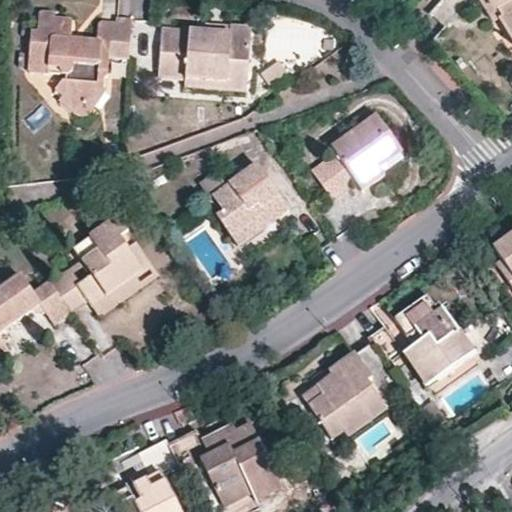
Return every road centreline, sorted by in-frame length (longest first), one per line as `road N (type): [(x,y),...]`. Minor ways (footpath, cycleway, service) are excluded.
road 1 (residential): [(506,176),(250,349),(0,461)]
road 2 (residential): [(506,176),(390,47),(319,0)]
